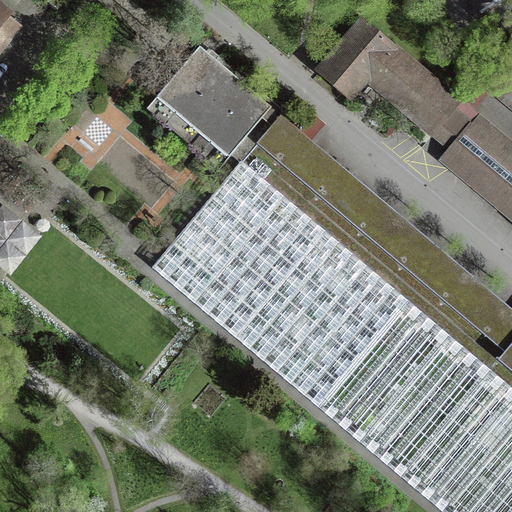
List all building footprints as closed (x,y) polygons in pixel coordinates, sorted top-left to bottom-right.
[(0,47),(19,24),(0,9),(0,47)] [(360,19),(313,76),(332,91),(352,108),(367,89),(444,153),(435,163),(511,227),(511,145),(471,112),(483,97),(472,88),(460,102),(430,78),(429,79),(398,53),(399,52),(360,19)] [(231,154),(241,162),(511,388),(511,307),(244,84),(200,47),(148,109),(219,168),(231,154)] [(511,54),(505,49),(474,85),(511,116),(511,54)] [(0,187),(18,166),(0,151),(0,187)] [(511,511),(511,388),(241,162),(152,268),(443,511),(511,511)]
